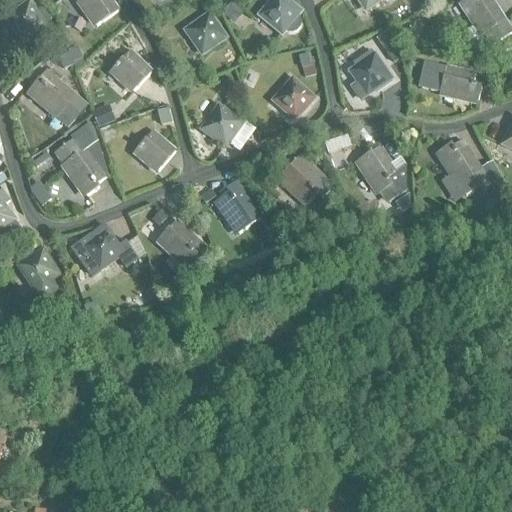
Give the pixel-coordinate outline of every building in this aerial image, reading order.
[(107,0),(83,0),(76,5),(93,30),(117,14),(107,0)] [(278,0),(261,19),(283,37),(285,35),(289,37),(294,37),(298,35),(301,32),(302,27),(301,23),(298,19),(300,16),(281,0),(278,0)] [(356,0),(366,13),(385,0),(356,0)] [(470,0),(462,5),(484,38),(487,36),(495,48),(511,36),(511,33),(490,0),(470,0)] [(31,5),(8,21),(24,44),(26,43),(32,51),(58,32),(52,23),(40,6),(34,10),(31,6),(31,5)] [(232,5),(221,17),(233,27),(244,16),(232,5)] [(188,36),(205,58),(226,42),(209,20),(188,36)] [(391,38),(379,46),(392,65),(404,57),(391,38)] [(78,48),(68,52),(69,54),(73,64),(83,60),(78,48)] [(69,54),(60,58),(64,68),(73,64),(69,54)] [(112,75),(133,96),(153,77),(131,56),(112,75)] [(358,85),(351,90),(360,103),(390,82),(374,59),(373,60),(369,56),(354,67),(357,71),(351,75),(358,85)] [(311,57),(300,60),(305,79),(316,76),(311,57)] [(489,57),(476,58),(476,72),(490,71),(489,57)] [(425,65),(419,90),(440,95),(439,99),(477,109),(481,89),(472,87),(475,76),(446,70),(425,65)] [(28,95),(31,98),(59,122),(77,102),(53,82),(46,90),(39,83),(31,91),(28,95)] [(275,104),(296,122),(314,102),(293,84),(275,104)] [(108,107),(91,113),(98,129),(114,123),(108,107)] [(168,110),(157,113),(160,127),(172,124),(168,110)] [(204,133),(226,150),(243,128),(221,111),(204,133)] [(90,124),(80,132),(92,147),(85,152),(92,162),(95,166),(103,177),(108,173),(98,142),(95,131),(90,124)] [(136,155),(159,175),(176,155),(153,135),(136,155)] [(345,139),(323,146),(327,157),(348,151),(345,139)] [(55,156),(89,200),(101,191),(95,183),(103,177),(95,166),(92,162),(85,152),(77,141),(55,156)] [(451,147),(435,157),(450,181),(453,179),(465,199),(488,185),(461,144),(453,149),(451,147)] [(379,150),(357,165),(386,208),(406,194),(406,169),(400,160),(390,167),(379,150)] [(45,155),(32,164),(36,170),(48,161),(45,155)] [(301,159),(280,182),(307,207),(318,196),(323,200),(333,188),(301,159)] [(30,196),(42,209),(53,201),(34,177),(27,182),(30,196)] [(225,202),(218,206),(242,239),(263,223),(236,187),(221,197),(225,202)] [(511,201),(506,190),(494,197),(501,208),(511,201)] [(0,246),(4,253),(24,237),(15,226),(17,224),(5,210),(12,204),(3,193),(0,195),(0,246)] [(211,193),(201,201),(205,207),(216,199),(211,193)] [(160,213),(151,223),(157,229),(167,219),(160,213)] [(325,217),(316,224),(323,234),(332,227),(325,217)] [(160,244),(191,271),(192,269),(196,271),(211,254),(177,226),(160,244)] [(80,245),(70,253),(75,260),(91,282),(102,273),(118,262),(125,272),(137,263),(125,246),(119,250),(107,235),(85,252),(80,245)] [(51,283),(59,278),(43,254),(31,262),(21,269),(23,273),(37,293),(43,302),(57,292),(51,283)] [(98,306),(83,311),(89,329),(104,324),(98,306)]
